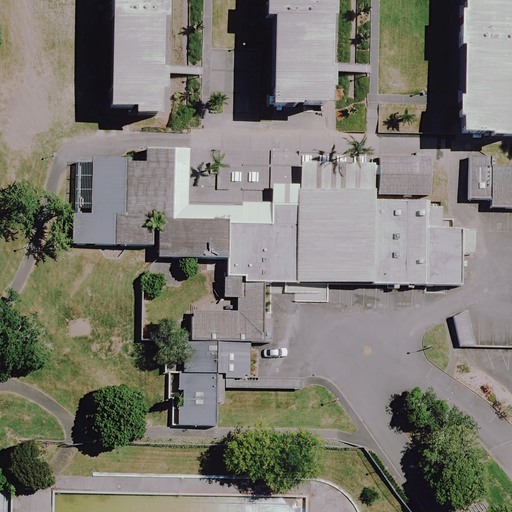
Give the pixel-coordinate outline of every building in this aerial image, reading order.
[(106,0),(103,112),(153,113),(154,72),(155,0),(106,0)] [(271,0),(268,128),(325,129),(326,72),(327,0),(271,0)] [(511,0),(465,0),(461,106),(460,141),(511,142),(511,0)] [(70,162),(68,246),(154,248),(153,259),(224,261),(223,284),(238,284),(237,314),(190,313),(189,344),(178,343),(176,426),(215,427),(216,379),(249,380),(250,343),(261,343),(263,285),(460,290),(462,229),(441,229),(441,206),(373,204),(375,158),(299,156),(298,188),(270,187),(269,206),(187,204),(188,153),(142,152),(142,163),(70,162)] [(429,157),(379,156),(378,194),(428,195),(429,157)] [(492,158),(467,158),(466,200),(487,201),(487,209),(511,209),(511,168),(491,168),(492,158)] [(11,511),(12,501),(0,500),(0,511),(11,511)]
